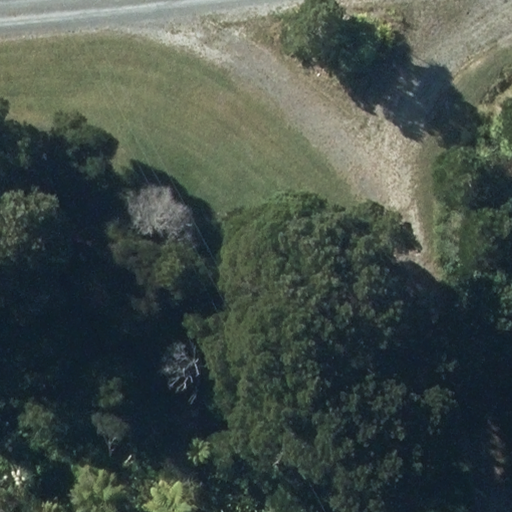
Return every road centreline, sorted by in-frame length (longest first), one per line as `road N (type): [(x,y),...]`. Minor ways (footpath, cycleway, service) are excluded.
road 1 (track): [(500,511),(434,240),(272,89),(138,0)]
road 2 (track): [(434,240),(417,51),(460,0)]
